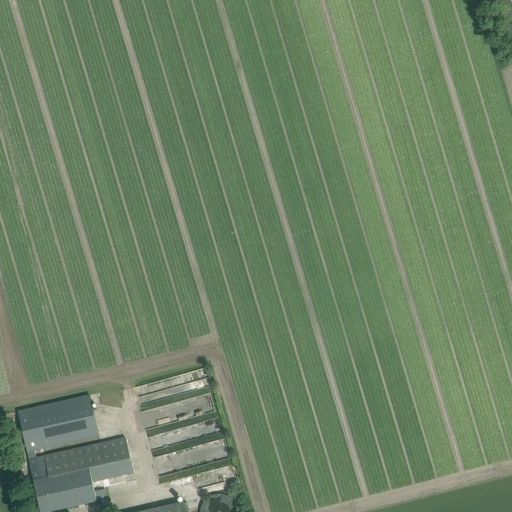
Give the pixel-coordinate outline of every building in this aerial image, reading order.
[(35,480),(42,511),(51,511),(55,511),(101,501),(99,491),(97,482),(134,473),(126,437),(49,454),(48,449),(100,436),(91,394),(19,410),(30,459),(37,458),(42,478),(35,480)] [(158,481),(224,467),(219,440),(171,451),(162,407),(143,411),(145,422),(150,421),(151,427),(147,428),(158,481)] [(105,489),(99,491),(101,501),(107,499),(105,489)] [(231,498),(228,496),(225,495),(223,494),(221,494),(219,494),(217,494),(212,495),(210,496),(208,497),(207,498),(205,500),(203,503),(202,505),(201,508),(201,511),(200,511),(238,511),(238,509),(237,506),(236,504),(235,502),(234,500),(233,499),(231,498)] [(142,511),(187,511),(185,502),(142,511)]
